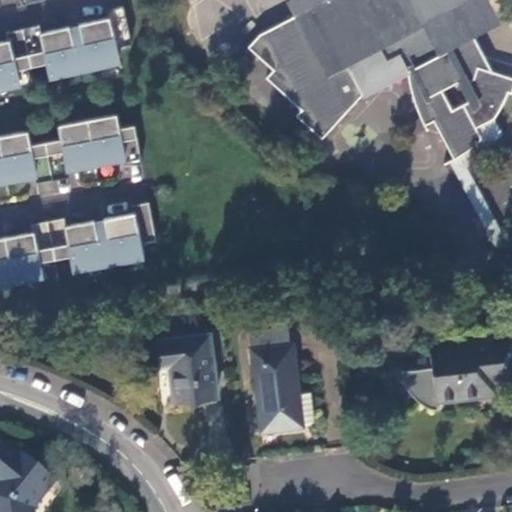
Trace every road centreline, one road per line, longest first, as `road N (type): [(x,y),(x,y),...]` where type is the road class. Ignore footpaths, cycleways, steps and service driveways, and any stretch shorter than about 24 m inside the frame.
road 1 (residential): [(511,488),(415,496),(358,486),(285,491)]
road 2 (secondary): [(0,392),(81,427),(132,462),(168,511)]
